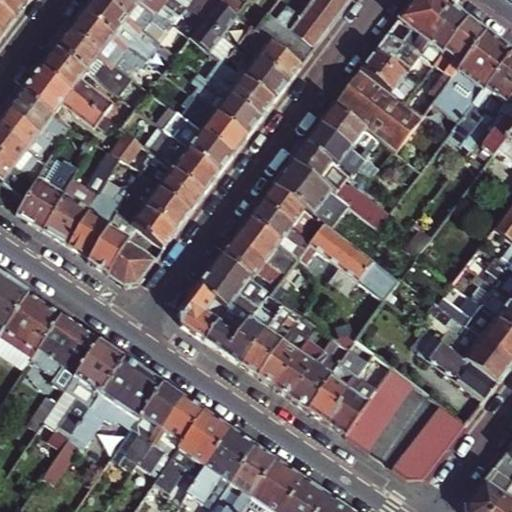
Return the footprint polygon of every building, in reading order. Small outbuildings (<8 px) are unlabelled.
[(0,0),(0,7),(16,19),(28,4),(22,0),(0,0)] [(97,0),(93,0),(81,16),(146,66),(155,54),(171,67),(176,60),(144,35),(97,0)] [(157,17),(135,0),(97,0),(144,35),(150,26),(163,36),(165,33),(169,36),(166,40),(182,52),(183,50),(190,42),(157,17)] [(186,11),(171,0),(135,0),(157,17),(164,8),(177,18),(179,15),(199,30),(203,24),(186,11)] [(171,0),(186,11),(193,2),(210,15),(217,6),(209,0),(171,0)] [(294,0),(286,11),(300,22),(305,14),(313,3),(315,0),(294,0)] [(345,11),(330,0),(315,0),(313,3),(337,21),(345,11)] [(352,0),(330,0),(345,11),(353,0),(352,0)] [(416,0),(374,56),(405,80),(419,61),(414,58),(449,9),(436,0),(416,0)] [(313,3),(305,14),(329,32),(337,21),(313,3)] [(215,50),(237,21),(235,20),(217,6),(210,15),(203,24),(199,30),(190,42),(210,57),(215,50)] [(0,7),(0,34),(3,36),(16,19),(0,7)] [(468,23),(449,9),(414,58),(419,61),(428,68),(432,71),(434,69),(468,23)] [(300,22),(297,24),(321,43),(329,32),(305,14),(300,22)] [(146,66),(81,16),(68,33),(127,79),(136,67),(158,84),(162,78),(146,66)] [(267,19),(256,35),(300,70),(312,54),(289,36),(267,19)] [(436,102),(485,36),(468,23),(434,69),(444,76),(431,93),(434,95),(431,99),(436,102)] [(289,36),(312,54),(321,43),(297,24),(289,36)] [(250,31),(247,29),(235,45),(238,47),(250,31)] [(261,56),(256,61),(288,86),(300,70),(256,35),(250,31),(238,47),(243,51),(247,45),(261,56)] [(472,88),(482,95),(511,56),(485,36),(436,102),(422,121),(416,130),(435,144),(454,120),(450,117),(472,88)] [(210,57),(190,42),(183,50),(203,66),(210,57)] [(288,86),(256,61),(253,66),(230,49),(224,57),(219,64),(223,68),(228,61),(242,71),(237,78),(273,106),(288,86)] [(210,57),(219,64),(224,57),(215,50),(210,57)] [(80,85),(86,77),(54,52),(39,71),(102,120),(112,110),(80,85)] [(374,56),(361,74),(405,108),(418,90),(413,86),(410,90),(403,85),(405,80),(374,56)] [(488,129),(511,96),(511,56),(482,95),(460,124),(446,142),(468,156),(488,129)] [(211,74),(222,82),(233,91),(227,99),(260,124),(273,106),(237,78),(223,68),(219,64),(211,74)] [(102,120),(39,71),(21,94),(52,119),(60,108),(92,133),(102,120)] [(246,142),(260,124),(227,99),(216,90),(193,72),(186,81),(198,90),(197,93),(219,110),(214,117),(246,142)] [(405,108),(361,74),(334,110),(366,134),(373,140),(380,145),(393,155),(395,157),(416,130),(422,121),(405,108)] [(233,91),(222,82),(216,90),(227,99),(233,91)] [(460,124),(482,95),(472,88),(450,117),(454,120),(460,124)] [(219,110),(197,93),(191,100),(214,117),(219,110)] [(52,119),(21,94),(7,113),(39,138),(45,129),(61,141),(67,130),(52,119)] [(498,153),(511,133),(511,96),(488,129),(494,134),(484,146),(487,148),(483,153),(492,160),(498,153)] [(183,109),(188,112),(206,127),(200,135),(233,159),(246,142),(214,117),(191,100),(190,99),(183,109)] [(112,128),(120,134),(135,114),(127,108),(112,128)] [(366,134),(334,110),(320,128),(352,152),(366,134)] [(187,154),(218,178),(233,159),(200,135),(182,120),(170,111),(164,119),(171,124),(163,135),(187,154)] [(206,127),(188,112),(182,120),(200,135),(206,127)] [(7,113),(0,122),(0,133),(26,154),(38,162),(39,164),(44,168),(48,162),(37,154),(46,143),(39,138),(7,113)] [(111,127),(105,123),(101,129),(106,133),(111,127)] [(352,152),(320,128),(306,147),(337,172),(344,163),(352,152)] [(26,154),(0,133),(0,159),(14,170),(23,177),(25,179),(38,162),(26,154)] [(511,133),(498,153),(511,163),(511,133)] [(183,158),(187,154),(163,135),(159,140),(183,158)] [(109,157),(127,168),(140,150),(124,137),(109,157)] [(162,156),(157,163),(203,198),(218,178),(187,154),(183,158),(159,140),(153,149),(162,156)] [(373,140),(359,158),(366,163),(380,145),(373,140)] [(337,172),(306,147),(291,166),(366,223),(373,213),(342,190),(349,181),(337,172)] [(153,175),(146,184),(189,217),(203,198),(157,163),(147,155),(140,165),(153,175)] [(366,163),(359,158),(356,162),(363,168),(366,163)] [(14,170),(0,159),(0,185),(23,203),(27,198),(14,188),(23,177),(14,170)] [(351,168),(344,163),(337,172),(349,181),(352,183),(355,178),(360,171),(363,168),(356,162),(351,168)] [(41,233),(67,189),(77,172),(63,165),(49,188),(37,181),(27,198),(23,203),(15,217),(41,233)] [(305,215),(313,221),(321,210),(362,242),(373,229),(366,223),(291,166),(273,190),(305,215)] [(360,171),(355,178),(359,182),(364,174),(360,171)] [(81,198),(67,189),(41,233),(67,248),(87,214),(106,181),(95,175),(81,198)] [(149,204),(143,211),(175,236),(189,217),(146,184),(138,178),(131,190),(149,204)] [(293,231),(305,215),(273,190),(261,206),(293,231)] [(118,192),(115,198),(123,204),(126,198),(118,192)] [(100,222),(87,214),(67,248),(89,262),(116,217),(123,204),(115,198),(100,222)] [(175,236),(143,211),(126,198),(123,204),(116,217),(136,233),(162,253),(175,236)] [(248,223),(281,247),(299,261),(311,246),(306,242),(300,237),(293,231),(261,206),(248,223)] [(511,208),(494,234),(509,245),(511,247),(511,208)] [(306,230),(313,221),(305,215),(293,231),(300,237),(306,230)] [(136,233),(116,217),(89,262),(88,264),(122,288),(137,286),(154,263),(129,244),(136,233)] [(313,221),(306,230),(312,235),(306,242),(311,246),(324,229),(313,221)] [(281,247),(248,223),(246,226),(234,242),(266,267),(271,261),(285,271),(280,278),(284,282),(296,266),(278,252),(281,247)] [(307,267),(309,265),(316,255),(341,274),(355,253),(324,229),(311,246),(299,261),(307,267)] [(266,267),(234,242),(221,259),(254,283),(259,276),(273,287),(268,294),(273,297),(284,282),(280,278),(266,267)] [(501,256),(511,264),(511,247),(509,245),(501,256)] [(355,253),(341,274),(358,287),(372,266),(355,253)] [(479,253),(472,263),(479,268),(487,258),(479,253)] [(268,294),(254,283),(221,259),(209,275),(239,296),(243,290),(257,300),(253,306),(258,309),(264,299),(268,294)] [(500,286),(495,293),(511,306),(511,277),(509,275),(493,264),(485,274),(500,286)] [(284,306),(290,310),(302,292),(291,283),(301,269),(296,266),(284,282),(273,297),(284,306)] [(358,287),(363,290),(376,300),(386,286),(394,292),(398,286),(372,266),(358,287)] [(197,291),(215,303),(227,312),(232,305),(246,315),(242,322),(247,325),(258,309),(253,306),(239,296),(209,275),(197,291)] [(0,326),(23,293),(0,277),(0,326)] [(470,304),(494,323),(511,336),(511,306),(495,293),(493,292),(489,298),(485,295),(489,289),(484,285),(470,304)] [(493,292),(489,289),(485,295),(489,298),(493,292)] [(376,300),(363,290),(352,305),(373,320),(383,306),(376,300)] [(205,317),(215,303),(197,291),(179,315),(180,328),(204,345),(218,326),(205,317)] [(300,318),(306,322),(319,304),(302,292),(290,310),(300,318)] [(0,355),(21,370),(34,350),(56,316),(23,293),(0,326),(0,355)] [(268,294),(264,299),(280,311),(284,306),(273,297),(268,294)] [(436,296),(429,305),(434,308),(454,324),(461,316),(436,296)] [(227,312),(215,303),(205,317),(218,326),(224,317),(227,312)] [(316,329),(322,334),(335,316),(319,304),(306,322),(316,329)] [(461,316),(454,324),(479,343),(494,323),(470,304),(461,316)] [(373,320),(352,305),(341,320),(353,329),(362,335),(373,320)] [(288,322),(294,327),(300,318),(290,310),(284,306),(280,311),(274,320),(240,370),(257,381),(281,346),(274,341),(288,322)] [(454,324),(434,308),(427,317),(448,333),(454,324)] [(224,358),(240,370),(274,320),(258,309),(247,325),(224,358)] [(230,335),(218,326),(204,345),(224,358),(247,325),(242,322),(227,312),(224,317),(236,326),(230,335)] [(43,419),(60,392),(94,341),(56,316),(34,350),(41,354),(33,366),(57,381),(33,412),(43,419)] [(340,347),(353,329),(341,320),(335,316),(322,334),(332,342),(338,346),(340,347)] [(294,327),(310,338),(316,329),(306,322),(300,318),(294,327)] [(511,336),(494,323),(479,343),(509,367),(511,363),(511,336)] [(462,363),(479,343),(454,324),(448,333),(438,345),(462,363)] [(294,327),(289,334),(305,345),(310,338),(294,327)] [(273,392),(290,404),(324,354),(332,342),(322,334),(316,329),(310,338),(305,345),(273,392)] [(438,345),(420,331),(406,348),(480,405),(494,387),(462,363),(438,345)] [(281,346),(257,381),(273,392),(305,345),(289,334),(281,346)] [(64,440),(119,358),(94,341),(60,392),(72,400),(51,431),(64,440)] [(332,342),(324,354),(333,361),(338,353),(334,350),(338,346),(332,342)] [(509,367),(479,343),(462,363),(494,387),(509,367)] [(354,345),(348,353),(359,361),(356,366),(363,371),(372,359),(354,345)] [(324,354),(290,404),(307,415),(328,382),(337,368),(339,365),(333,361),(324,354)] [(127,428),(156,384),(119,358),(64,440),(74,447),(77,442),(83,446),(100,420),(105,423),(114,422),(125,430),(127,428)] [(356,382),(348,395),(366,407),(375,394),(365,387),(374,373),(384,380),(389,372),(372,359),(363,371),(356,382)] [(356,366),(349,377),(356,382),(363,371),(356,366)] [(348,395),(356,382),(349,377),(337,368),(328,382),(348,395)] [(326,428),(348,395),(328,382),(307,415),(326,428)] [(177,398),(156,384),(127,428),(135,433),(121,455),(122,456),(117,465),(120,467),(115,475),(122,480),(131,467),(177,398)] [(43,419),(40,423),(51,431),(72,400),(60,392),(43,419)] [(366,407),(348,395),(326,428),(344,441),(366,407)] [(166,461),(198,412),(177,398),(131,467),(139,473),(142,470),(147,473),(159,456),(166,461)] [(181,470),(193,478),(225,430),(198,412),(166,461),(154,478),(150,483),(165,493),(181,470)] [(135,433),(127,428),(125,430),(112,450),(121,455),(135,433)] [(213,501),(250,447),(225,430),(193,478),(183,493),(207,510),(213,501)] [(64,440),(39,476),(50,483),(74,447),(64,440)] [(511,446),(503,457),(511,464),(511,446)] [(235,511),(270,461),(250,447),(213,501),(221,507),(217,511),(235,511)] [(154,478),(166,461),(159,456),(147,473),(154,478)] [(493,511),(503,498),(494,492),(511,466),(511,464),(503,457),(463,510),(463,511),(493,511)] [(257,511),(260,508),(266,511),(276,511),(298,480),(270,461),(235,511),(243,511),(247,508),(253,511),(257,511)] [(313,511),(323,497),(298,480),(276,511),(313,511)] [(49,511),(60,497),(36,481),(15,511),(49,511)] [(511,511),(511,484),(503,498),(493,511),(511,511)] [(344,511),(323,497),(313,511),(344,511)] [(217,511),(221,507),(213,501),(207,510),(205,511),(217,511)]
